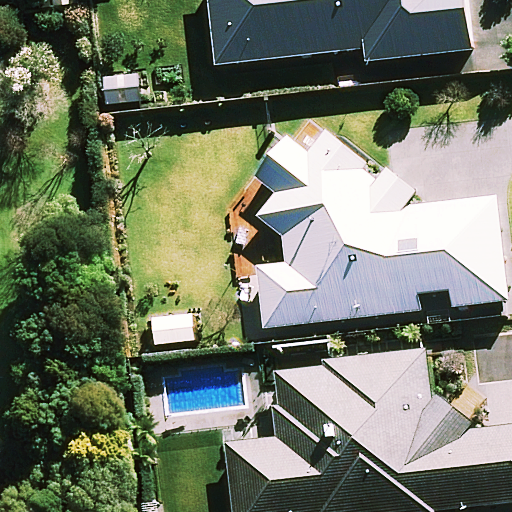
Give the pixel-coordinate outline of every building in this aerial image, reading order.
[(477,60),(469,0),(216,0),(226,74),(372,57),(373,72),(477,60)] [(146,112),(144,80),(109,83),(111,114),(146,112)] [(370,177),(373,173),(332,141),(314,163),(293,147),(263,185),(284,201),(265,225),(291,245),(294,273),(252,277),(258,336),(427,317),(426,302),(457,299),(459,314),(511,308),(511,299),(502,206),(433,213),(390,179),(383,188),(370,177)] [(198,321),(159,324),(161,351),(200,348),(198,321)] [(511,436),(485,439),(438,404),(434,363),(280,377),(287,446),(235,451),(240,511),(490,511),(511,510),(511,436)]
